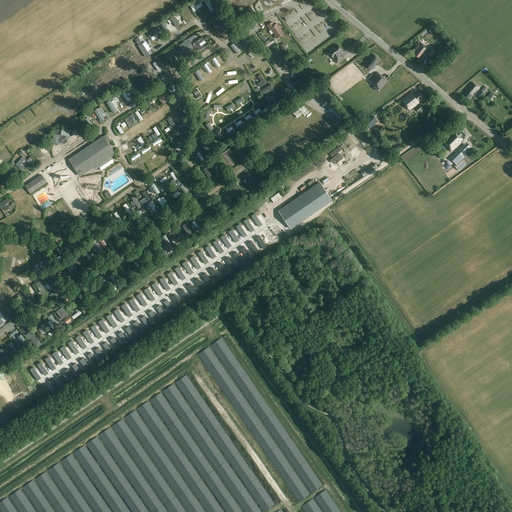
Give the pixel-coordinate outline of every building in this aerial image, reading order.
[(207,7),(206,8),(207,10),(215,6),(212,1),(206,5),(207,7)] [(222,24),(224,19),(217,16),(213,24),(227,30),(228,26),(222,24)] [(275,25),(272,22),(267,25),(277,39),(284,34),(277,24),(275,25)] [(197,30),(187,38),(197,50),(207,42),(197,30)] [(239,40),(245,48),(248,45),(242,37),(239,40)] [(267,39),(264,41),(265,43),(262,45),(263,48),(270,44),(267,39)] [(179,45),(181,48),(182,49),(186,46),(190,51),(193,48),(186,40),(179,45)] [(237,54),(240,52),(233,43),(230,46),(237,54)] [(424,53),(427,49),(421,43),(412,54),(418,59),(423,52),(424,53)] [(181,51),(175,44),(173,46),(178,54),(181,51)] [(337,63),(344,58),(341,53),(343,51),(338,45),(329,52),(337,63)] [(177,60),(171,52),(164,57),(166,60),(170,57),(173,62),(177,60)] [(372,69),(379,59),(373,55),(366,65),(372,69)] [(201,65),(206,74),(210,72),(205,63),(201,65)] [(198,70),(194,72),(200,81),(204,79),(198,70)] [(381,90),(388,81),(377,72),(370,81),(381,90)] [(143,90),(146,88),(143,83),(147,80),(145,76),(137,82),(143,90)] [(472,83),(469,87),(466,91),(467,91),(463,96),(468,100),(472,95),(472,96),(478,88),(472,83)] [(263,89),(266,94),(270,92),(272,97),(276,95),(271,85),(263,89)] [(481,98),(488,89),(484,86),(477,95),(481,98)] [(198,100),(202,97),(197,89),(192,92),(198,100)] [(423,97),(418,92),(413,96),(411,93),(401,100),(409,110),(419,103),(418,102),(423,97)] [(492,102),(496,97),(491,93),(487,98),(492,102)] [(139,122),(142,120),(137,110),(133,112),(139,122)] [(130,113),(128,116),(133,121),(136,118),(130,113)] [(370,128),(378,121),(373,116),(365,123),(370,128)] [(166,126),(168,124),(170,126),(174,123),(169,117),(163,122),(166,126)] [(127,129),(131,127),(125,118),(113,125),(119,135),(124,132),(120,126),(122,130),(126,127),(127,129)] [(155,125),(146,131),(149,135),(158,129),(155,125)] [(469,135),(462,127),(457,132),(454,129),(441,141),(451,152),(461,142),(464,145),(450,158),(456,165),(464,157),(462,155),(470,148),(463,140),(469,135)] [(71,130),(62,128),(62,130),(58,129),(56,130),(55,134),(54,134),(52,142),(58,144),(59,142),(64,142),(66,141),(68,136),(69,136),(71,130)] [(213,132),(209,134),(212,138),(218,134),(216,130),(213,132)] [(134,145),(136,149),(143,146),(139,136),(134,138),(137,143),(134,145)] [(97,172),(105,166),(102,162),(114,154),(103,137),(69,159),(80,176),(93,167),(97,172)] [(206,155),(215,149),(209,141),(206,143),(209,148),(204,152),(206,155)] [(239,158),(242,156),(239,151),(243,148),(240,144),(233,149),(239,158)] [(202,158),(198,150),(192,153),(197,161),(202,158)] [(456,169),(459,172),(466,165),(463,161),(456,169)] [(109,166),(103,170),(106,176),(113,171),(109,166)] [(368,173),(370,171),(369,169),(367,171),(365,169),(360,174),(364,179),(370,174),(368,173)] [(30,194),(47,183),(41,175),(24,186),(30,194)] [(247,186),(252,182),(247,175),(244,177),(246,179),(243,181),(247,186)] [(163,177),(161,178),(162,180),(159,181),(163,188),(168,185),(163,177)] [(291,229),(332,201),(319,182),(278,211),(291,229)] [(153,183),(149,186),(154,194),(158,191),(153,183)] [(234,198),(240,193),(234,185),(231,188),(235,192),(231,195),(234,198)] [(145,201),(148,199),(143,191),(140,193),(145,201)] [(225,203),(229,200),(223,193),(220,195),(225,203)] [(0,207),(2,211),(8,207),(6,204),(10,201),(8,198),(0,203),(0,207)] [(121,205),(123,209),(120,210),(122,213),(124,212),(125,214),(129,212),(125,203),(121,205)] [(200,218),(202,222),(210,217),(208,213),(200,218)] [(180,236),(183,240),(192,234),(186,224),(182,226),(186,232),(180,236)] [(103,240),(99,241),(104,250),(107,249),(103,240)] [(52,251),(54,258),(60,256),(57,249),(52,251)] [(83,255),(88,260),(93,255),(88,250),(83,255)] [(69,275),(76,272),(72,264),(65,266),(69,275)] [(41,294),(46,291),(42,286),(44,284),(42,280),(35,285),(41,294)] [(8,285),(5,287),(9,294),(13,292),(8,285)] [(94,291),(88,296),(94,303),(100,298),(94,291)] [(13,313),(6,305),(3,307),(9,316),(13,313)] [(15,337),(21,343),(24,341),(18,334),(15,337)] [(10,341),(7,343),(13,352),(16,350),(10,341)]
